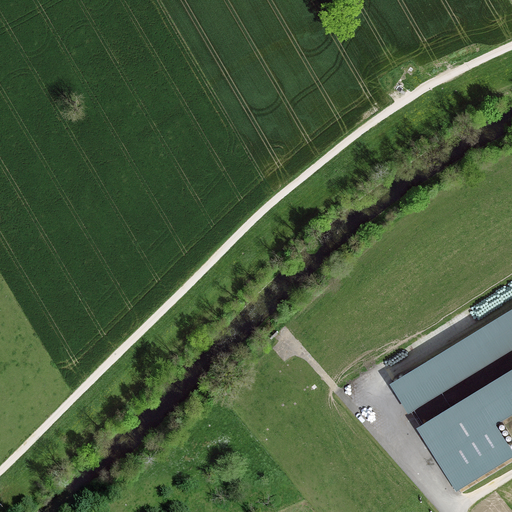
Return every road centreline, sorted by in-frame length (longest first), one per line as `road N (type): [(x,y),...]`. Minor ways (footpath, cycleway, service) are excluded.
road 1 (track): [(511,45),(393,108),(297,179),(0,469)]
road 2 (track): [(276,331),(447,511)]
